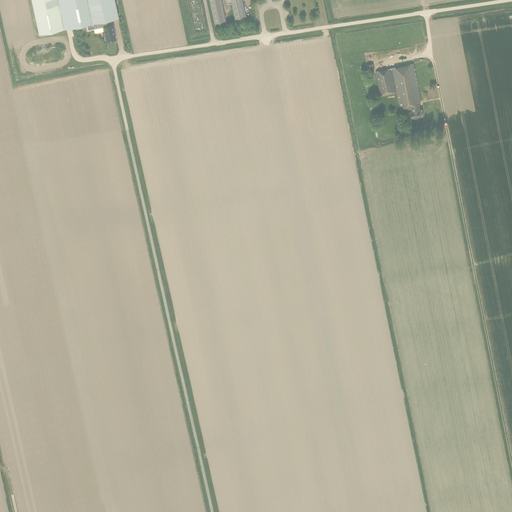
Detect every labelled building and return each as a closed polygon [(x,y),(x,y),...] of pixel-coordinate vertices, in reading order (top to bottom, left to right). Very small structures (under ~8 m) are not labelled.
[(57,0),(31,0),(39,34),(64,29),(57,0)] [(87,0),(57,0),(64,29),(87,24),(92,23),(87,0)] [(114,0),(87,0),(92,23),(105,20),(118,18),(114,0)] [(209,0),(214,23),(226,21),(221,0),(209,0)] [(230,0),(235,18),(246,16),(242,0),(230,0)] [(92,23),(87,24),(88,30),(102,27),(107,26),(105,20),(92,23)] [(103,31),(102,32),(103,36),(105,36),(106,41),(115,39),(114,34),(115,34),(113,25),(107,26),(102,27),(103,31)] [(413,63),(375,71),(380,96),(397,92),(400,111),(410,109),(411,111),(408,112),(410,119),(423,116),(422,109),(420,109),(419,102),(421,102),(413,63)]
